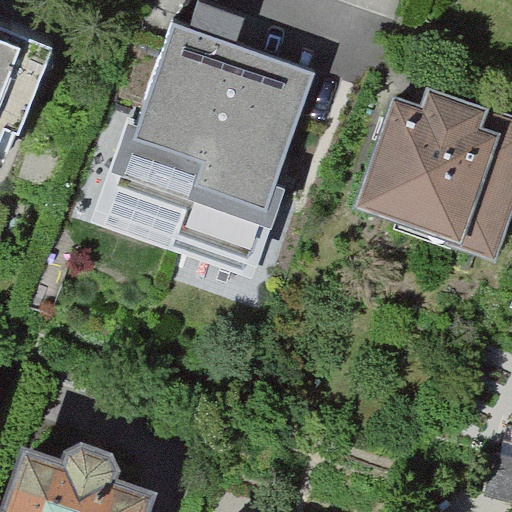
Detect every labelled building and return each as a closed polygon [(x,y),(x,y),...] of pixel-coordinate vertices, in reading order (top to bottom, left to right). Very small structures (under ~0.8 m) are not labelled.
[(202,0),(195,20),(239,35),(246,13),(208,0),(202,0)] [(59,43),(0,19),(0,144),(9,122),(25,128),(59,43)] [(333,51),(271,26),(249,80),(166,47),(123,153),(269,211),(333,51)] [(429,110),(398,99),(363,197),(500,246),(511,211),(511,121),(435,94),(429,110)] [(0,511),(139,511),(154,471),(117,457),(120,447),(112,432),(84,423),(70,429),(67,440),(27,427),(0,505),(0,511)] [(511,456),(499,454),(489,493),(511,498),(511,456)]
